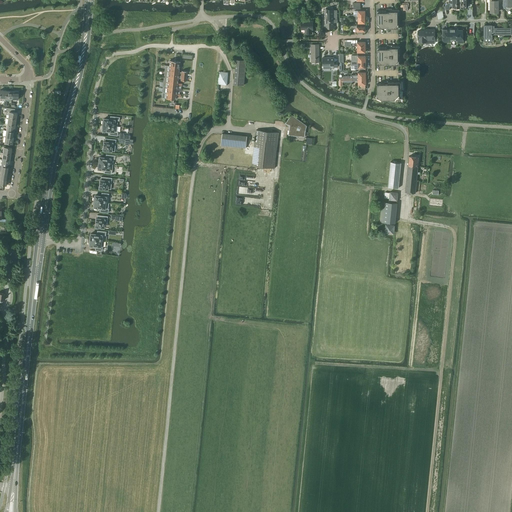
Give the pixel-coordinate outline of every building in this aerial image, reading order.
[(449,0),(448,2),(448,4),(450,4),(450,6),(453,6),(453,8),(456,8),(456,9),(460,9),(460,0),(449,0)] [(460,0),(460,9),(465,9),(465,8),(468,8),(468,2),(471,2),(470,0),(460,0)] [(490,0),(491,1),(490,1),(490,12),(492,12),(493,13),(494,14),(495,14),(496,13),(496,12),(498,12),(498,1),(497,0),(490,0)] [(503,0),(504,8),(505,8),(506,9),(507,10),(508,10),(509,9),(510,8),(511,8),(511,0),(503,0)] [(376,11),(376,28),(387,28),(387,29),(399,28),(399,19),(398,19),(398,16),(399,16),(399,9),(386,10),(386,11),(376,11)] [(333,21),(337,21),(337,10),(329,10),(324,10),(324,16),(324,27),(334,27),(333,21)] [(305,33),(312,33),(312,29),(313,29),(313,21),(301,21),(301,29),(305,29),(305,33)] [(352,25),(352,28),(356,28),(356,27),(357,27),(357,32),(357,34),(362,34),(362,32),(365,32),(365,25),(352,25)] [(492,26),(484,26),(484,39),(484,41),(492,41),(492,38),(492,35),(492,34),(511,34),(511,28),(495,28),(492,28),(492,26)] [(453,29),(442,29),(442,38),(448,38),(448,40),(449,40),(457,40),(457,43),(463,43),(463,40),(462,40),(462,30),(458,30),(457,30),(457,31),(453,31),(453,29)] [(424,31),(418,31),(418,40),(419,40),(419,42),(425,42),(430,42),(430,39),(434,39),(434,38),(438,38),(437,31),(434,31),(434,30),(428,30),(428,31),(424,31)] [(311,44),(311,53),(312,53),(312,62),(319,62),(319,51),(318,51),(318,44),(311,44)] [(399,52),(400,52),(400,46),(387,46),(387,47),(377,47),(377,64),(388,64),(388,65),(399,65),(399,55),(399,52)] [(323,57),(323,66),(323,68),(330,68),(330,65),(334,65),(334,67),(338,67),(338,61),(334,61),(334,57),(323,57)] [(234,84),(244,85),(247,60),(237,59),(234,84)] [(181,72),(178,71),(178,72),(178,77),(179,77),(181,78),(180,80),(186,80),(187,71),(181,70),(181,72)] [(366,78),(353,78),(353,81),(357,80),(357,81),(358,81),(358,84),(361,84),(361,87),(365,87),(365,84),(366,84),(367,83),(367,81),(366,81),(366,78)] [(401,88),(401,82),(388,82),(385,82),(385,83),(377,83),(377,97),(385,97),(385,100),(390,100),(389,101),(395,102),(396,100),(400,100),(400,88),(401,88)] [(162,92),(161,98),(168,98),(167,102),(173,103),(173,99),(175,99),(176,96),(180,97),(180,94),(176,94),(162,92)] [(7,108),(6,114),(9,114),(8,118),(16,119),(16,118),(17,119),(17,115),(16,115),(17,113),(14,112),(15,109),(7,108)] [(289,134),(301,136),(301,135),(304,135),(305,130),(303,130),(306,126),(292,115),(286,122),(286,123),(288,124),(288,125),(288,126),(289,126),(291,127),(291,128),(290,128),(289,134)] [(102,120),(102,124),(117,126),(117,120),(119,121),(119,117),(110,116),(110,119),(103,118),(103,120),(102,120)] [(102,124),(101,128),(102,128),(102,130),(108,131),(108,134),(117,135),(118,132),(116,132),(117,126),(102,124)] [(252,166),(274,168),(278,133),(256,130),(252,166)] [(222,133),(221,145),(246,148),(247,141),(250,141),(250,137),(247,136),(222,133)] [(103,147),(102,150),(114,151),(115,139),(105,138),(104,141),(103,141),(103,144),(102,147),(103,147)] [(98,159),(98,163),(113,164),(114,159),(115,159),(116,155),(106,154),(106,158),(100,157),(99,159),(98,159)] [(417,166),(418,157),(409,156),(408,165),(405,192),(415,193),(417,174),(420,174),(420,172),(417,172),(418,166),(417,166)] [(390,162),(389,172),(388,187),(398,188),(400,172),(401,163),(390,162)] [(113,164),(98,163),(97,166),(99,167),(98,169),(104,169),(104,172),(104,173),(112,174),(113,164)] [(99,185),(99,188),(107,189),(107,188),(110,189),(112,177),(101,176),(100,180),(100,179),(99,182),(99,185)] [(93,197),(93,201),(107,202),(109,193),(101,192),(101,196),(95,195),(94,197),(93,197)] [(442,203),(443,199),(429,198),(429,205),(442,207),(442,203)] [(107,202),(93,201),(92,205),(94,205),(93,207),(100,208),(99,211),(108,212),(108,208),(107,208),(107,202)] [(380,221),(395,223),(396,203),(382,201),(380,221)] [(95,224),(95,226),(103,227),(104,224),(107,224),(108,216),(97,215),(97,218),(96,218),(96,221),(95,221),(95,224)] [(385,233),(394,234),(395,224),(386,224),(385,233)] [(89,235),(88,239),(103,241),(104,235),(105,235),(106,231),(97,230),(97,234),(90,233),(90,235),(89,235)] [(103,241),(88,239),(88,243),(89,243),(89,245),(95,246),(95,250),(102,251),(103,241)]
